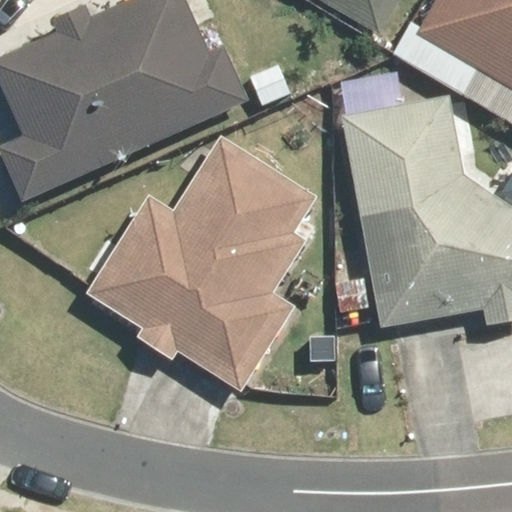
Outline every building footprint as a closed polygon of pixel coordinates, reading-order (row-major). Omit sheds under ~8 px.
[(155,0),(0,74),(0,94),(48,195),(243,101),(194,0),(155,0)] [(320,0),(370,29),(386,0),(320,0)] [(511,0),(457,0),(438,33),(511,76),(511,0)] [(479,316),(511,309),(511,203),(451,160),(443,111),(346,128),(367,247),(382,333),(479,316)] [(147,212),(89,299),(243,400),(300,313),(273,295),(327,206),(223,143),(171,228),(147,212)]
